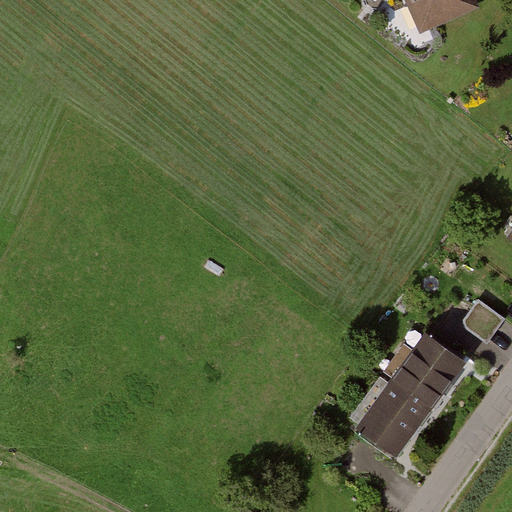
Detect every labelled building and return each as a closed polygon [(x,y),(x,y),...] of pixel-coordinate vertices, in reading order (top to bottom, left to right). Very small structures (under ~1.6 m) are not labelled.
[(405,0),(421,34),(481,7),(477,0),(405,0)] [(511,226),(502,239),(511,246),(511,226)] [(465,328),(487,344),(506,319),(478,300),(465,319),(465,328)] [(424,411),(463,363),(422,331),(383,379),(424,411)] [(386,460),(424,411),(383,379),(345,427),(386,460)]
